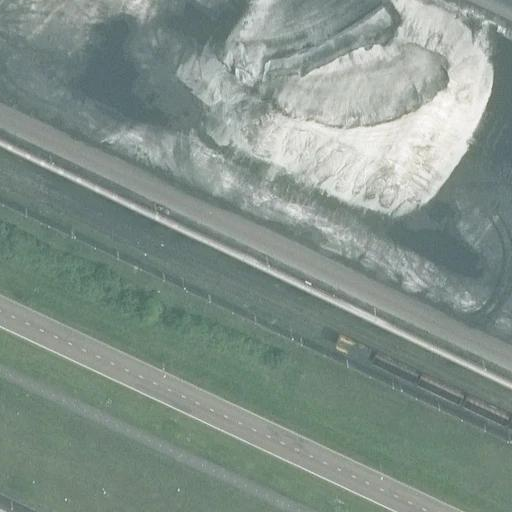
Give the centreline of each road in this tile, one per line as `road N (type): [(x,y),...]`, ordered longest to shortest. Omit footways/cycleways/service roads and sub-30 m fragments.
road 1 (track): [(511,368),(0,124)]
road 2 (unclassified): [(415,511),(0,314)]
